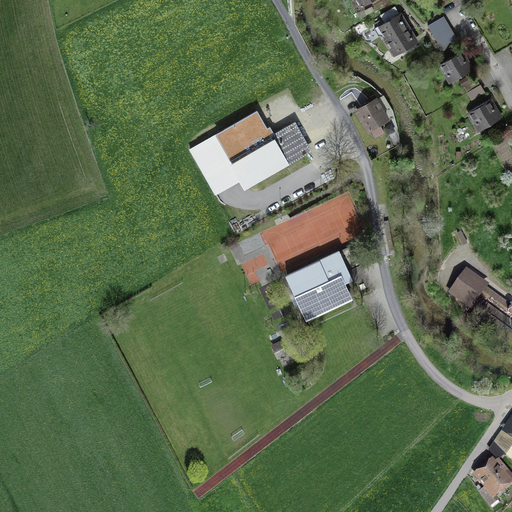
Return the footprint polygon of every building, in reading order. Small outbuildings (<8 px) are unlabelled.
[(385,23),(375,29),(379,36),(382,37),(384,35),(387,41),(407,29),(394,8),(380,16),(385,23)] [(431,33),(444,25),(440,18),(427,26),(431,33)] [(444,25),(431,33),(442,52),(455,44),(447,31),(444,25)] [(400,53),(416,43),(407,29),(387,41),(392,50),(397,47),(400,53)] [(471,71),(460,53),(440,64),(447,76),(451,74),(455,80),(471,71)] [(463,87),(467,93),(480,86),(476,79),(463,87)] [(483,92),(480,86),(467,93),(471,100),(483,92)] [(476,124),(480,122),(484,128),(499,119),(488,100),(469,112),(476,124)] [(377,124),(386,119),(375,101),(357,111),(368,129),(369,128),(374,137),(383,132),(377,124)] [(257,111),(216,134),(245,185),(305,151),(290,126),(272,136),(257,111)] [(352,278),(349,271),(360,266),(352,248),(339,254),(338,251),(287,275),(307,318),(351,298),(343,282),(352,278)] [(483,288),(464,275),(451,294),(470,307),(483,288)] [(511,322),(486,303),(475,318),(511,346),(511,322)] [(285,353),(280,342),(273,346),(278,356),(285,353)] [(511,452),(511,440),(504,434),(496,444),(510,455),(511,452)] [(488,504),(495,498),(494,497),(508,484),(502,477),(507,472),(498,462),(493,466),(492,464),(477,477),(487,488),(480,494),(488,504)]
